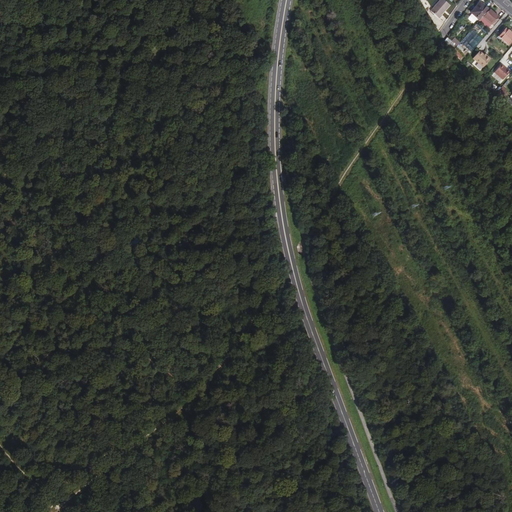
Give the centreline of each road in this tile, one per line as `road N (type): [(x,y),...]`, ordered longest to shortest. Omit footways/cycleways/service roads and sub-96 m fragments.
road 1 (primary): [(378,511),(301,304),(283,224),(274,105),(286,0)]
road 2 (track): [(52,511),(203,388),(271,292)]
